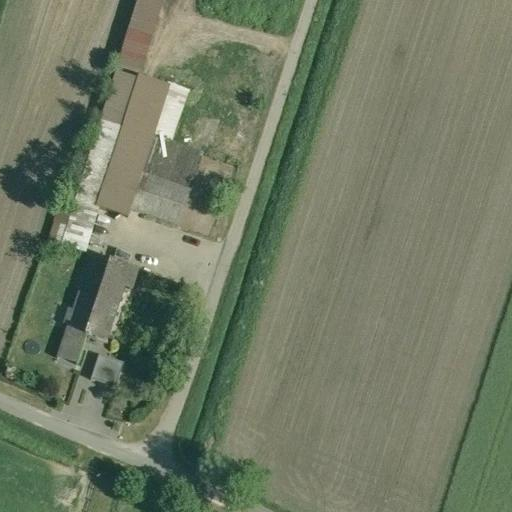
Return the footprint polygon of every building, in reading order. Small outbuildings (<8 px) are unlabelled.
[(158,0),(141,0),(117,73),(138,79),(164,2),(158,0)] [(96,208),(138,79),(117,73),(60,247),(84,254),(99,209),(96,208)] [(170,90),(138,79),(96,208),(99,209),(127,218),(130,210),(142,175),(154,138),(170,90)] [(187,96),(170,90),(154,138),(171,144),(187,96)] [(154,138),(142,175),(189,191),(202,153),(171,144),(154,138)] [(189,191),(142,175),(130,210),(177,227),(189,191)] [(97,300),(79,294),(57,360),(77,366),(86,338),(106,345),(131,269),(110,262),(97,300)] [(123,365),(99,357),(91,381),(115,389),(123,365)]
